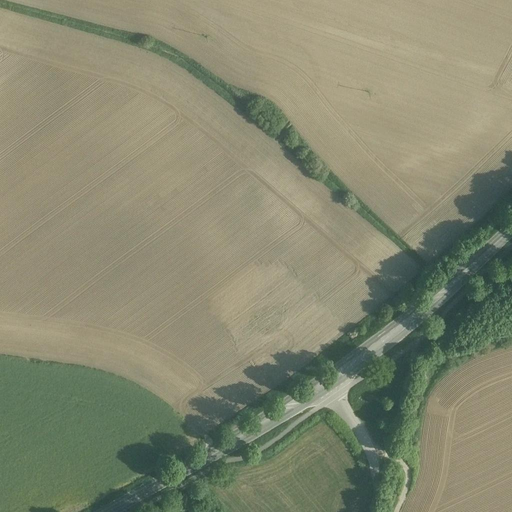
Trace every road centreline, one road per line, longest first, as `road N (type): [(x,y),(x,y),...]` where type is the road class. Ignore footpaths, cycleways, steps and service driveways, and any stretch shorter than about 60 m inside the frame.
road 1 (secondary): [(511,229),(355,359),(107,511)]
road 2 (track): [(371,511),(369,450),(324,380)]
